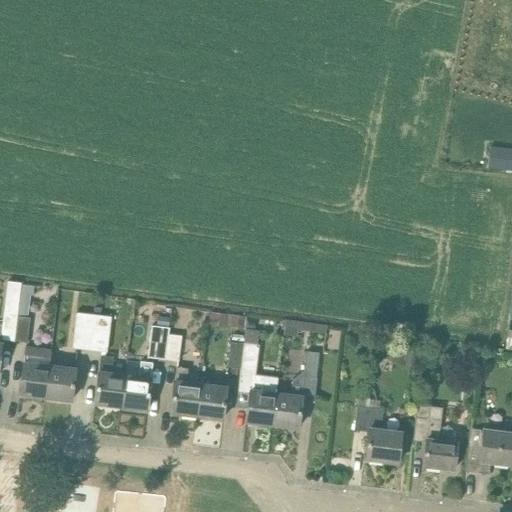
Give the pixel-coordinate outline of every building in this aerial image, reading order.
[(511,150),(501,150),(499,168),(511,168),(511,150)] [(1,340),(16,341),(20,294),(21,283),(5,282),(1,340)] [(20,294),(16,341),(26,342),(29,316),(28,316),(30,295),(20,294)] [(72,348),(89,350),(93,314),(76,312),(72,348)] [(209,325),(244,329),(246,317),(210,312),(209,325)] [(101,315),(93,314),(89,350),(106,353),(110,316),(101,315)] [(157,316),(156,324),(168,325),(169,317),(157,316)] [(328,323),(285,318),(284,328),(326,333),(328,323)] [(165,360),(168,335),(169,327),(151,325),(147,358),(165,360)] [(246,330),(246,332),(244,343),(241,369),(253,371),(256,371),(260,344),(257,344),(258,331),(246,330)] [(180,337),(168,335),(165,360),(177,362),(180,337)] [(241,369),(244,343),(232,342),(228,368),(241,369)] [(43,398),(50,350),(23,347),(20,395),(43,398)] [(398,347),(397,362),(413,364),(415,349),(398,347)] [(50,350),(43,398),(71,401),(74,370),(50,367),(53,350),(50,350)] [(314,379),(318,352),(306,351),(303,373),(303,377),(304,377),(314,379)] [(94,404),(119,407),(124,376),(111,374),(113,357),(100,355),(94,404)] [(139,377),(124,376),(119,407),(147,410),(152,363),(141,362),(139,377)] [(196,416),(200,385),(187,383),(189,369),(175,368),(174,382),(171,413),(196,416)] [(278,377),(272,426),(298,429),(302,398),(304,377),(303,377),(303,373),(293,380),(291,396),(276,395),(278,377)] [(246,422),(272,426),(278,377),(252,374),(250,391),(246,422)] [(200,385),(196,416),(223,420),(226,388),(200,385)] [(441,408),(418,405),(414,440),(426,442),(423,467),(454,470),(458,444),(440,442),(443,420),(440,420),(441,408)] [(383,411),(357,408),(354,432),(368,433),(366,460),(397,464),(401,433),(381,430),(383,411)] [(511,466),(511,460),(511,433),(472,428),(464,472),(489,475),(491,463),(511,466)]
